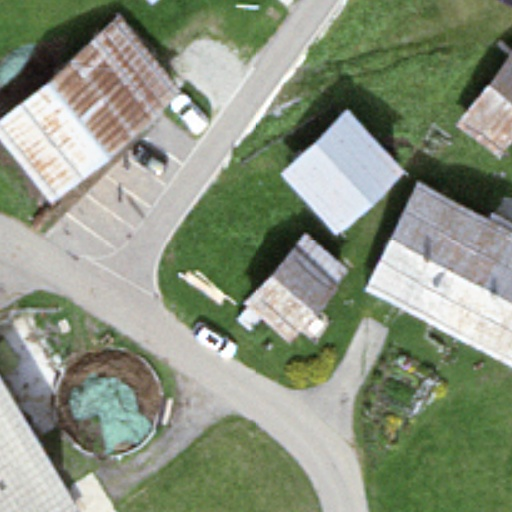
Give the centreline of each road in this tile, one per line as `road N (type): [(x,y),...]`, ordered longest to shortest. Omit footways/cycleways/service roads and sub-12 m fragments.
road 1 (residential): [(340,511),(320,455),(285,413),(112,301)]
road 2 (residential): [(0,240),(112,301)]
